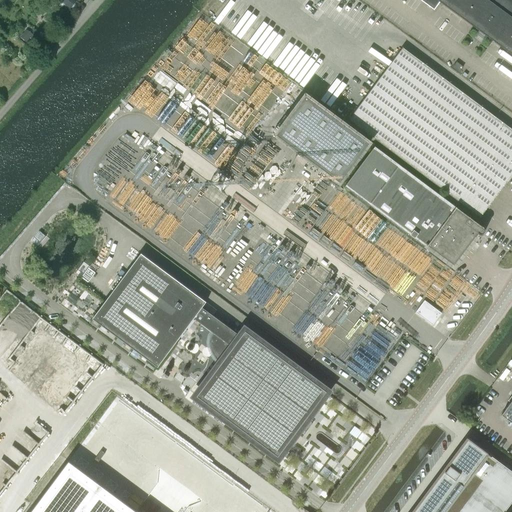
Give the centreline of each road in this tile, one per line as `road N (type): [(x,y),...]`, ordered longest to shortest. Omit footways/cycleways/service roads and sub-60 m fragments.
road 1 (unknown): [(459,359),(168,138),(134,123),(117,128),(65,192)]
road 2 (unclassified): [(511,286),(348,511)]
road 3 (unclassified): [(0,110),(96,0)]
road 4 (unknown): [(399,511),(452,439),(424,408)]
road 5 (unknown): [(0,363),(9,464),(33,476)]
